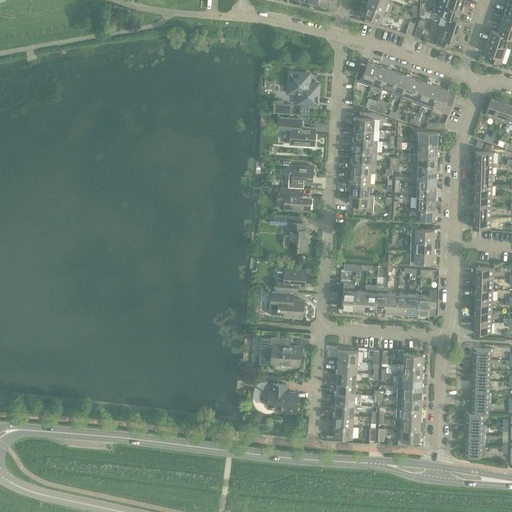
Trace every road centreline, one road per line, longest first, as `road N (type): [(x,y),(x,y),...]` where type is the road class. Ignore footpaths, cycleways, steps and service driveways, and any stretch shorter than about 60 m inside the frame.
road 1 (tertiary): [(0,436),(23,429),(435,472)]
road 2 (residential): [(321,329),(343,40)]
road 3 (residential): [(445,335),(456,155),(479,89)]
road 4 (residential): [(435,472),(445,335)]
road 5 (unclassified): [(244,19),(119,0)]
road 6 (residential): [(321,329),(445,335)]
road 7 (tertiary): [(118,511),(30,492),(0,476)]
road 8 (residential): [(460,76),(343,40)]
